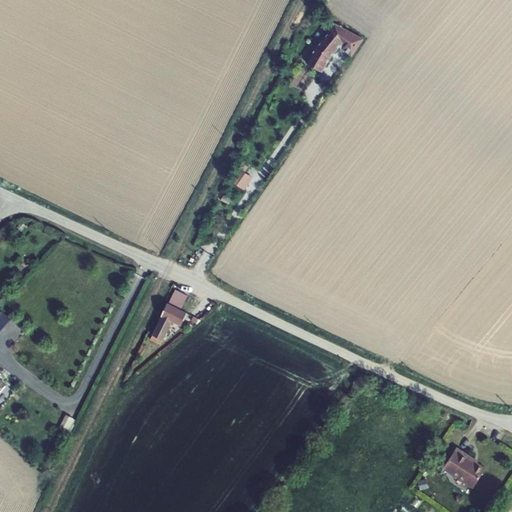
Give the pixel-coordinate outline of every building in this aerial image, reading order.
[(363,39),(335,24),(317,47),(307,63),(322,72),(330,58),(340,46),(353,54),(363,39)] [(249,189),(256,174),(243,168),(235,182),(249,189)] [(26,226),(22,222),(17,228),(21,231),(26,226)] [(175,290),(169,303),(181,310),(188,296),(175,290)] [(181,310),(169,303),(168,303),(153,335),(163,340),(164,340),(173,322),(182,326),(188,313),(181,310)] [(163,340),(153,335),(151,340),(161,345),(163,340)] [(74,419),(66,415),(59,429),(70,435),(77,421),(74,419)] [(457,448),(443,468),(473,488),(486,469),(471,460),(473,458),(457,448)]
